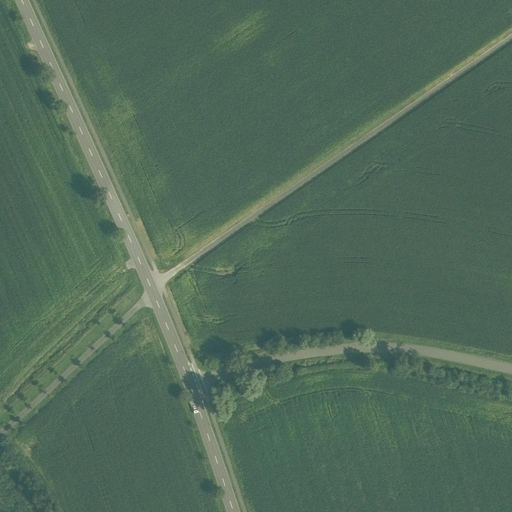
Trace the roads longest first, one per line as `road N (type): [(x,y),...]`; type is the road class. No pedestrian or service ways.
road 1 (secondary): [(21,0),(190,387)]
road 2 (unclassified): [(190,387),(257,365),(351,349),(404,349),(511,370)]
road 3 (secondary): [(190,387),(232,511)]
